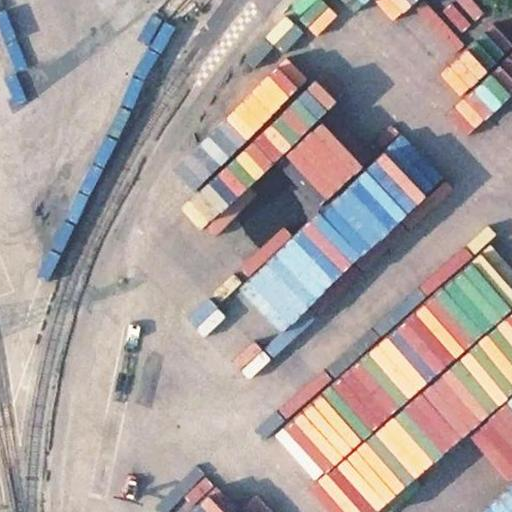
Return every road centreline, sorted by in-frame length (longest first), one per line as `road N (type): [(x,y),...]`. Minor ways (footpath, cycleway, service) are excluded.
road 1 (unknown): [(204,0),(105,136),(35,308)]
road 2 (unknown): [(90,323),(75,511)]
